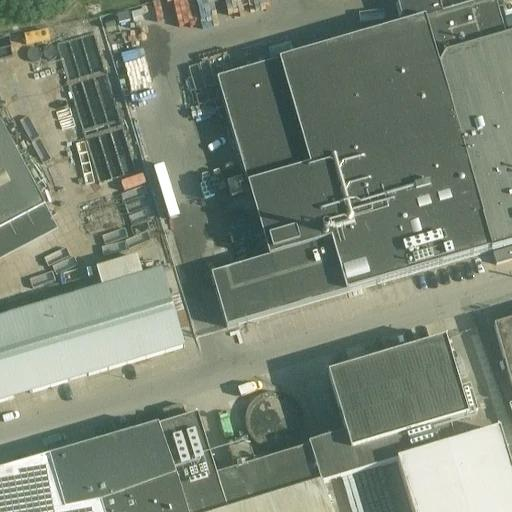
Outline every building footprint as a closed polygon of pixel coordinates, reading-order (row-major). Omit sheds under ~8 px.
[(511,37),(505,39),(494,0),(442,15),(437,0),(405,0),(406,3),(397,6),(403,27),(217,81),(269,260),(211,277),(226,329),(492,252),(511,246),(511,37)] [(125,58),(147,54),(145,42),(123,45),(125,58)] [(29,77),(33,67),(12,59),(8,70),(29,77)] [(202,60),(180,68),(186,83),(208,74),(202,60)] [(0,263),(58,233),(0,124),(0,263)] [(209,207),(227,203),(222,175),(204,179),(209,207)] [(511,249),(493,255),(496,267),(511,262),(511,249)] [(0,403),(31,394),(184,349),(161,273),(143,279),(136,258),(95,270),(102,291),(0,321),(0,403)] [(511,322),(493,328),(511,392),(511,406),(508,408),(511,417),(511,322)] [(0,511),(331,511),(323,486),(397,463),(412,511),(511,511),(511,474),(499,432),(456,445),(449,424),(468,418),(467,415),(477,412),(470,386),(459,389),(445,342),(328,377),(345,434),(308,445),(309,447),(255,463),(246,437),(227,443),(235,469),(215,476),(197,417),(0,474),(0,511)] [(303,425),(302,415),(297,406),(290,399),(281,395),(270,395),(261,398),(253,404),(247,412),(245,422),(246,432),(251,441),(258,448),(267,452),(277,453),(287,450),(295,444),(301,435),(303,425)] [(182,406),(162,412),(165,422),(185,416),(182,406)]
